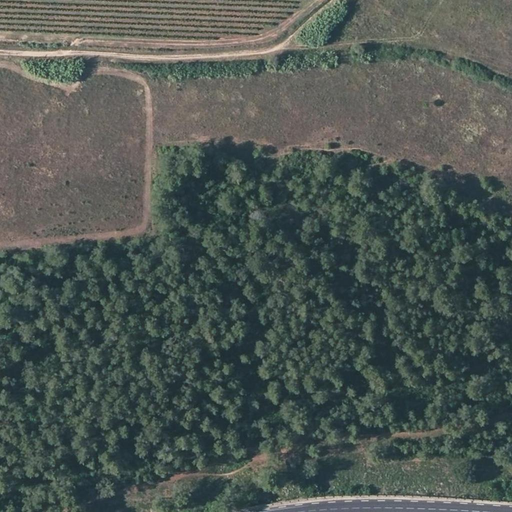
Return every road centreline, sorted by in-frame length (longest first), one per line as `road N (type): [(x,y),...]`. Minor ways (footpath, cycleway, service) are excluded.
road 1 (track): [(511,414),(367,438),(319,434),(51,511)]
road 2 (track): [(339,0),(259,52),(0,52)]
road 3 (secondary): [(307,511),(448,511)]
